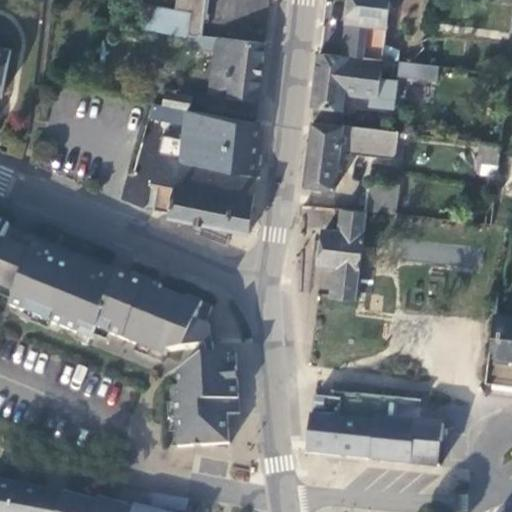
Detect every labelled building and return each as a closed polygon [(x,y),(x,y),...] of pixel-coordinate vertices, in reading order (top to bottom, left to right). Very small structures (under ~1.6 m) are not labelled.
[(174,0),(172,20),(146,17),(143,40),(187,46),(185,59),(213,62),(208,104),(257,111),(264,56),(201,47),(207,0),(174,0)] [(348,0),(340,65),(349,66),(381,70),(390,0),(348,0)] [(0,106),(1,107),(10,61),(0,59),(0,106)] [(318,65),(311,118),(342,122),(344,105),(377,110),(381,70),(349,66),(348,69),(318,65)] [(437,78),(400,74),(398,88),(436,92),(437,78)] [(192,106),(165,102),(163,116),(173,118),(187,121),(189,121),(192,106)] [(163,116),(153,113),(150,128),(169,132),(173,118),(163,116)] [(252,183),(258,135),(189,121),(187,121),(180,170),(252,183)] [(312,135),(304,196),(334,200),(341,146),(346,147),(344,164),(393,171),(397,143),(341,136),(340,139),(312,135)] [(500,145),(481,142),(477,173),(496,176),(499,154),(500,145)] [(180,170),(156,164),(151,192),(157,193),(152,221),(168,225),(168,227),(246,245),(252,183),(180,170)] [(401,183),(369,180),(366,209),(368,209),(398,212),(401,183)] [(340,229),(325,227),(321,262),(336,264),(332,295),(358,298),(368,209),(366,209),(343,207),(340,229)] [(8,234),(0,230),(0,298),(15,305),(10,317),(93,351),(97,341),(164,368),(167,362),(212,357),(209,338),(204,336),(211,318),(202,314),(200,319),(160,302),(162,298),(134,286),(131,292),(118,286),(114,296),(101,290),(103,285),(75,274),(73,279),(47,268),(49,264),(34,258),(32,263),(1,250),(8,234)] [(511,327),(494,325),(492,337),(488,367),(511,369),(511,327)] [(241,415),(238,357),(208,358),(178,379),(182,448),(230,446),(228,416),(241,415)] [(511,369),(488,367),(485,392),(511,396),(511,369)] [(311,389),(304,454),(452,469),(456,428),(373,419),(375,396),(311,389)] [(60,511),(67,493),(0,481),(0,511),(60,511)] [(119,505),(102,500),(102,502),(85,496),(84,499),(67,493),(60,511),(134,511),(136,508),(120,502),(119,505)]
